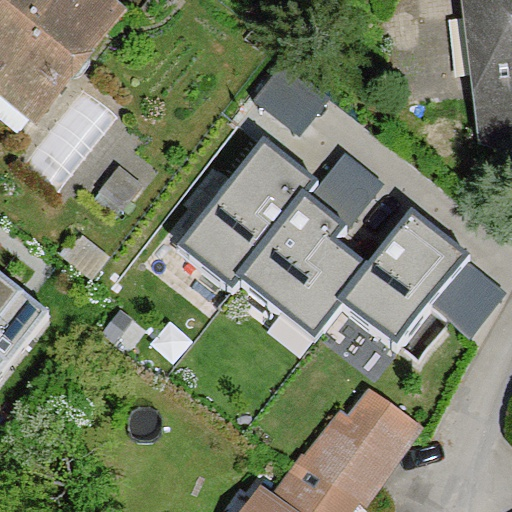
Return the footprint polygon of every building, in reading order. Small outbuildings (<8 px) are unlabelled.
[(121,20),(95,0),(0,0),(0,105),(33,132),(121,20)] [(511,155),(511,0),(466,0),(485,149),(511,155)] [(311,127),(325,97),(281,77),(267,107),(311,127)] [(314,177),(265,138),(178,244),(231,288),(241,275),(305,190),(314,177)] [(345,223),(305,190),(241,275),(315,335),(337,302),(364,261),(334,238),(345,223)] [(412,207),(364,261),(337,302),(396,345),(469,257),(412,207)] [(0,375),(49,308),(0,270),(0,375)] [(371,388),(351,416),(280,500),(261,491),(246,511),(359,511),(423,426),(371,388)]
